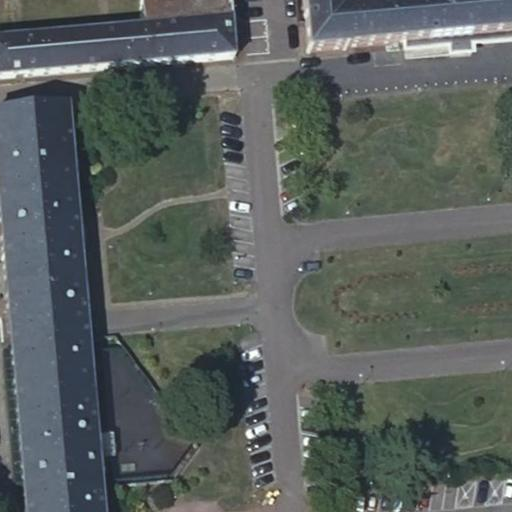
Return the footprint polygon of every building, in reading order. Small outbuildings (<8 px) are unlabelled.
[(0,37),(0,76),(234,58),(228,0),(139,0),(139,1),(140,1),(142,26),(0,37)] [(511,0),(420,0),(420,1),(343,7),(342,0),(303,0),(307,47),(306,48),(307,51),(311,51),(311,50),(343,47),(343,48),(347,48),(347,47),(428,40),(511,32),(511,0)] [(83,309),(67,106),(0,111),(0,234),(6,316),(83,309)] [(83,309),(6,316),(8,330),(9,343),(86,335),(84,322),(83,309)] [(99,511),(86,335),(9,343),(23,511),(99,511)]
